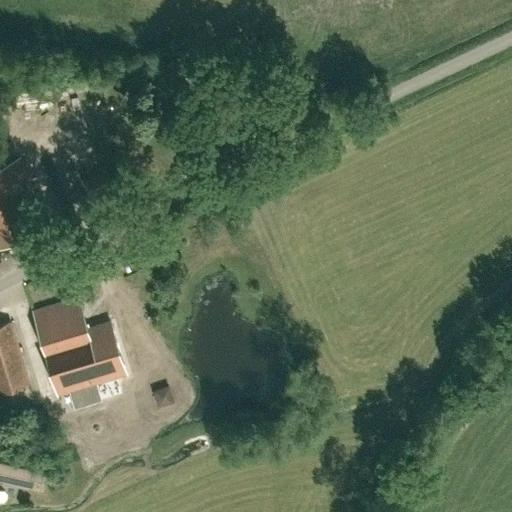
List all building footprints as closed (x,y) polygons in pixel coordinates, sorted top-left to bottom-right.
[(0,244),(52,218),(19,158),(0,167),(0,244)] [(91,197),(115,187),(106,169),(83,180),(91,197)] [(111,397),(156,383),(146,351),(129,357),(124,359),(110,321),(87,328),(79,299),(33,312),(58,394),(106,380),(111,397)] [(0,392),(29,384),(10,322),(0,325),(0,392)] [(0,479),(39,489),(43,472),(0,462),(0,479)]
